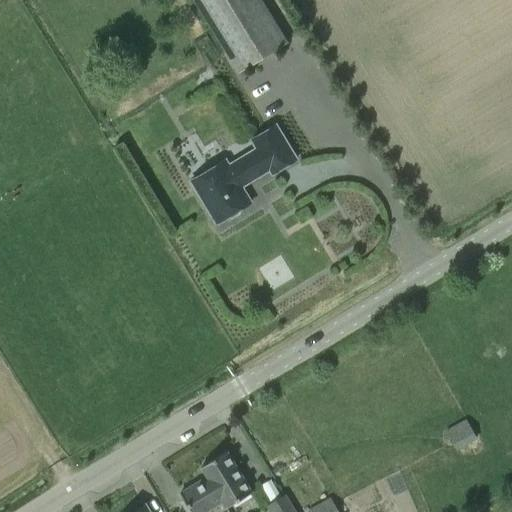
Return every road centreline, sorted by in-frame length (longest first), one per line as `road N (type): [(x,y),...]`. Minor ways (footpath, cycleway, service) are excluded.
road 1 (unclassified): [(239,388),(511,223)]
road 2 (residential): [(36,511),(239,388)]
